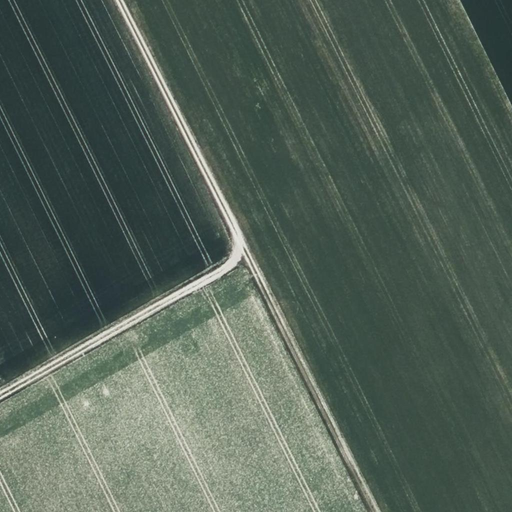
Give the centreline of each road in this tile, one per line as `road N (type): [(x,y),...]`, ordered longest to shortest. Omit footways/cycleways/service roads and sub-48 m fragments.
road 1 (track): [(369,511),(118,0)]
road 2 (track): [(242,253),(0,392)]
